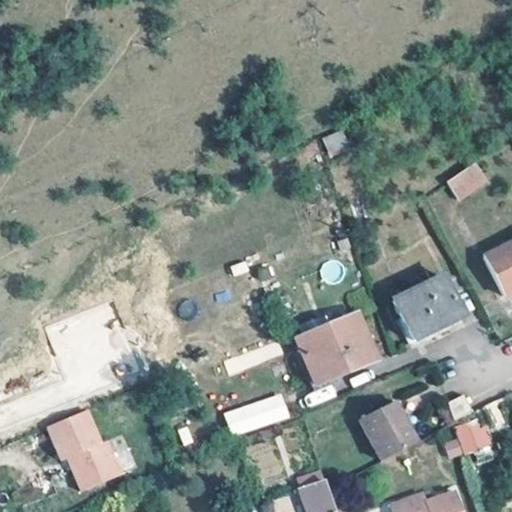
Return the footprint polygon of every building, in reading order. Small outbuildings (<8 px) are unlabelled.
[(342,130),(321,139),(330,157),(350,148),(342,130)] [(477,162),(445,180),(457,201),(489,184),(477,162)] [(511,288),(511,241),(487,253),(505,292),(511,288)] [(462,313),(442,276),(395,299),(414,338),(462,313)] [(375,360),(356,312),(296,336),(312,380),(351,364),(353,370),(375,360)] [(353,370),(351,364),(312,380),(314,385),(353,370)] [(222,413),(231,438),(290,417),(281,392),(222,413)] [(462,397),(446,404),(453,422),(470,413),(462,397)] [(418,444),(398,404),(360,422),(380,463),(418,444)] [(99,444),(85,411),(46,428),(60,461),(66,459),(80,493),(119,475),(105,441),(99,444)] [(457,440),(463,455),(490,446),(485,431),(457,440)] [(334,511),(324,482),(302,488),(309,511),(334,511)]
